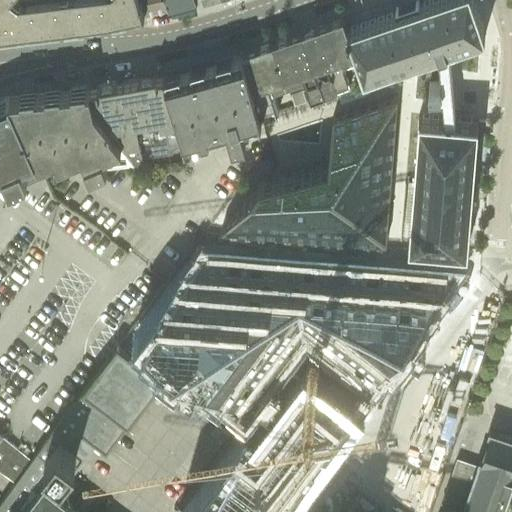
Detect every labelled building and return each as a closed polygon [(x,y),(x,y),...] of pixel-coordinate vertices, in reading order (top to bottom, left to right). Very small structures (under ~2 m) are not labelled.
[(0,0),(0,32),(97,20),(113,18),(142,11),(144,12),(146,12),(142,0),(0,0)] [(142,0),(146,12),(170,6),(167,0),(142,0)] [(396,12),(347,29),(358,63),(358,62),(363,77),(485,36),(472,0),(431,0),(419,4),(418,1),(395,9),(396,12)] [(358,63),(347,29),(343,18),(302,32),(323,95),(334,91),(334,93),(350,88),(343,68),(358,63)] [(302,32),(273,42),(287,85),(303,79),(310,99),(323,95),(302,32)] [(273,42),(242,53),(264,115),(277,110),(271,90),(287,85),(273,42)] [(163,73),(184,141),(222,130),(221,126),(221,125),(227,124),(232,143),(245,139),(244,135),(242,126),(242,125),(261,120),(242,52),(216,61),(215,61),(220,79),(216,80),(210,70),(208,71),(208,72),(194,76),(193,75),(191,75),(192,76),(184,79),(184,77),(182,78),(182,79),(168,83),(166,75),(164,75),(163,73)] [(89,86),(93,106),(111,128),(109,129),(135,161),(136,159),(140,155),(171,151),(171,153),(172,153),(171,147),(185,143),(184,141),(163,73),(162,73),(153,75),(90,87),(89,86)] [(89,86),(9,95),(38,162),(55,155),(63,174),(71,171),(66,159),(81,153),(89,172),(107,164),(135,161),(109,129),(111,128),(93,106),(89,86)] [(0,99),(0,170),(3,170),(11,190),(44,176),(38,162),(9,95),(0,99)] [(259,178),(221,228),(386,241),(390,192),(391,174),(397,95),(332,117),(329,159),(259,178)] [(412,200),(409,243),(467,247),(467,246),(469,220),(478,122),(478,120),(457,118),(455,118),(454,118),(454,117),(418,114),(416,137),(417,137),(414,183),(413,184),(412,200)] [(202,253),(144,328),(171,349),(174,352),(243,404),(246,406),(247,404),(305,329),(332,350),(335,353),(365,376),(371,380),(375,375),(392,352),(393,351),(400,343),(400,342),(442,287),(451,276),(453,272),(439,271),(214,254),(202,253)] [(0,502),(0,511),(83,511),(59,493),(57,492),(69,477),(62,472),(76,453),(83,459),(93,446),(96,443),(106,451),(161,378),(117,345),(112,352),(40,446),(30,459),(14,447),(2,436),(0,438),(0,472),(14,483),(0,502)] [(274,511),(303,476),(314,461),(354,408),(308,372),(267,425),(256,440),(248,434),(187,511),(274,511)] [(511,437),(490,429),(487,440),(478,467),(458,460),(443,503),(442,502),(438,511),(499,511),(511,476),(511,437)]
